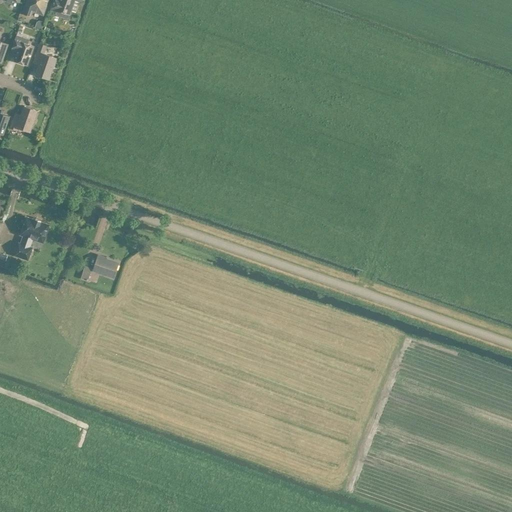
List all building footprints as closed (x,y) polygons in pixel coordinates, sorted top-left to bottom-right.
[(26,0),(22,13),(31,16),(32,11),(43,15),(47,0),(26,0)] [(53,0),(50,10),(57,12),(57,10),(69,14),(74,0),(53,0)] [(14,60),(27,65),(34,45),(28,43),(29,39),(16,35),(11,49),(17,51),(14,60)] [(35,74),(48,78),(56,57),(44,53),(47,45),(40,43),(32,66),(37,68),(35,74)] [(10,128),(17,130),(18,127),(29,131),(37,110),(23,106),(20,115),(15,113),(10,128)] [(0,133),(3,134),(9,116),(2,113),(3,110),(0,108),(0,133)] [(43,242),(49,224),(25,215),(19,234),(22,235),(19,243),(18,242),(14,254),(27,259),(32,247),(26,244),(28,237),(43,242)] [(106,258),(106,257),(97,254),(92,270),(113,277),(118,262),(106,258)] [(81,278),(87,280),(91,267),(85,265),(81,278)]
